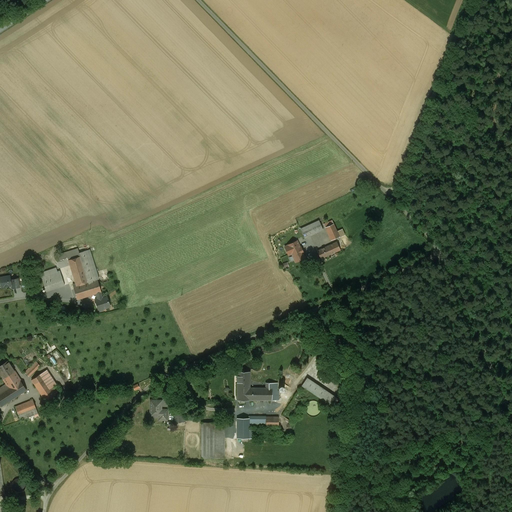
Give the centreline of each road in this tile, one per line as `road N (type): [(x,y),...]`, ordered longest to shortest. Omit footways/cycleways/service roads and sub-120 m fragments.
road 1 (unclassified): [(45,502),(153,383),(440,252)]
road 2 (unclassified): [(440,252),(198,0)]
road 3 (unknown): [(175,373),(204,417),(267,406),(334,318),(332,301)]
road 4 (track): [(390,196),(473,0)]
road 5 (unclassified): [(511,424),(440,252)]
